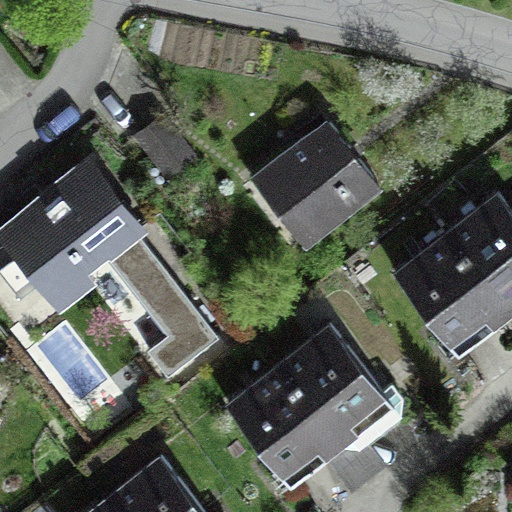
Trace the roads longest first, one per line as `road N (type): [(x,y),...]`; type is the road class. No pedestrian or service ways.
road 1 (residential): [(511,56),(293,0)]
road 2 (residential): [(511,387),(343,511)]
road 3 (residential): [(0,154),(66,102),(102,0)]
